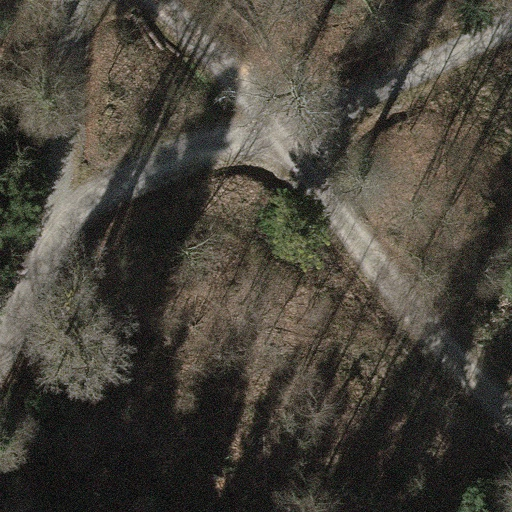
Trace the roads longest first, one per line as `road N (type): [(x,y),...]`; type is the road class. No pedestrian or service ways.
road 1 (track): [(511,414),(434,334),(271,127)]
road 2 (track): [(511,26),(271,127)]
road 3 (track): [(271,127),(61,208)]
road 4 (track): [(80,0),(61,208)]
road 5 (track): [(271,127),(160,0)]
road 6 (track): [(61,208),(0,345)]
